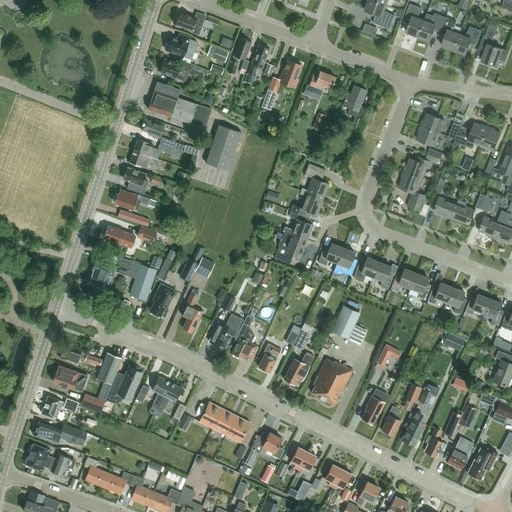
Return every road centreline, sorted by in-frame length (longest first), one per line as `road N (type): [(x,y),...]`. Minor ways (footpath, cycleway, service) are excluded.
road 1 (unclassified): [(492,510),(187,360),(54,308)]
road 2 (residential): [(511,282),(376,229),(366,216),(366,196),(411,82)]
road 3 (tertiary): [(54,308),(114,127)]
road 4 (tertiary): [(0,473),(54,308)]
road 5 (tertiary): [(114,127),(154,0)]
road 6 (residential): [(200,1),(315,45)]
road 7 (residential): [(114,127),(0,81)]
